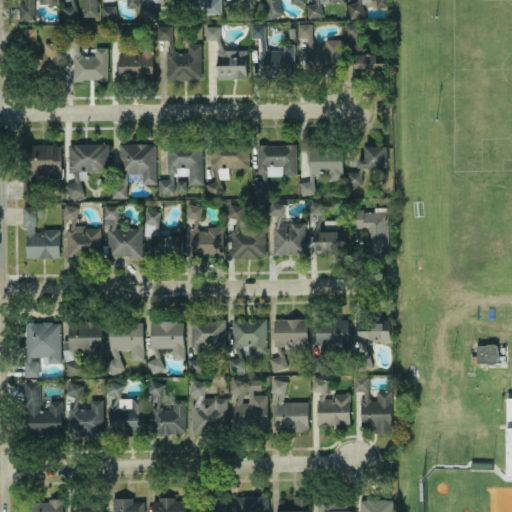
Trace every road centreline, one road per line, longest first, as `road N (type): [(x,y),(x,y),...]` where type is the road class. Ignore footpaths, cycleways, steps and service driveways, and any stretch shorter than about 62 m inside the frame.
road 1 (residential): [(389,286),(0,291)]
road 2 (residential): [(357,461),(0,467)]
road 3 (residential): [(350,109),(0,112)]
road 4 (tertiary): [(0,202),(5,511)]
